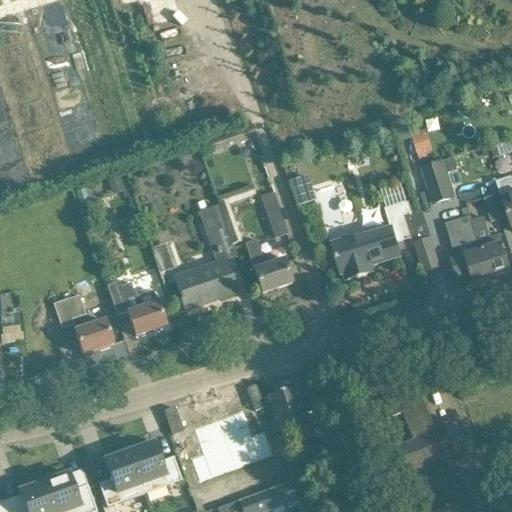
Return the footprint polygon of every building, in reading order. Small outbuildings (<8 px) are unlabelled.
[(251,131),(247,132),(200,147),(203,157),(254,140),(251,131)] [(511,135),(503,139),(506,151),(511,149),(511,135)] [(454,160),(420,171),(432,207),(457,199),(449,176),(458,173),(454,160)] [(511,180),(511,178),(496,183),(511,232),(511,180)] [(416,180),(395,184),(398,199),(419,195),(416,180)] [(240,244),(232,221),(227,206),(255,197),(251,187),(215,199),(218,208),(224,223),(231,247),(240,244)] [(287,237),(277,206),(273,195),(261,199),(275,241),(287,237)] [(494,197),(484,200),(491,224),(500,221),(494,197)] [(411,216),(411,214),(408,205),(386,211),(392,230),(369,237),(368,234),(331,245),(341,277),(344,276),(346,283),(367,276),(365,269),(401,258),(397,246),(413,240),(405,218),(411,216)] [(235,259),(231,247),(224,223),(218,208),(198,214),(215,264),(173,279),(185,313),(236,296),(225,262),(235,259)] [(405,218),(413,240),(414,245),(417,255),(424,274),(439,268),(433,249),(421,213),(411,216),(405,218)] [(471,223),(472,223),(470,219),(446,226),(450,238),(446,239),(445,242),(447,251),(477,242),(471,223)] [(485,252),(493,279),(511,273),(500,237),(490,240),(484,220),(472,223),(471,223),(477,242),(480,252),(480,253),(485,252)] [(291,286),(285,267),(283,261),(265,267),(256,242),(245,246),(262,296),(291,286)] [(151,251),(159,275),(179,268),(171,244),(151,251)] [(475,285),(493,279),(485,252),(480,253),(480,252),(465,257),(466,258),(452,263),(457,281),(472,276),(475,285)] [(390,271),(366,283),(371,292),(395,281),(390,271)] [(118,284),(106,288),(116,317),(127,314),(135,339),(165,329),(153,293),(135,299),(130,286),(120,289),(118,284)] [(54,311),(61,330),(72,327),(71,321),(84,317),(77,297),(52,305),(54,311)] [(112,347),(106,328),(104,322),(74,332),(82,357),(112,347)] [(268,398),(268,401),(275,417),(282,434),(293,430),(300,449),(312,444),(292,390),(268,398)] [(417,495),(455,481),(446,460),(450,458),(440,433),(436,434),(419,392),(382,406),(388,421),(403,415),(414,443),(395,450),(405,476),(409,474),(417,495)] [(271,457),(263,434),(251,438),(242,413),(218,421),(232,461),(256,453),(259,462),(271,457)] [(338,452),(326,419),(310,425),(322,458),(338,452)] [(232,461),(218,421),(193,430),(202,456),(190,460),(198,484),(211,479),(207,470),(232,461)] [(153,445),(129,454),(144,496),(181,483),(173,459),(160,464),(153,445)] [(111,482),(98,487),(107,510),(144,496),(129,454),(104,463),(111,482)] [(47,483),(43,484),(53,511),(95,511),(87,487),(74,492),(69,477),(68,475),(63,477),(61,474),(46,480),(47,483)] [(455,481),(417,495),(423,511),(464,511),(462,505),(464,504),(455,481)] [(293,483),(260,495),(266,511),(270,511),(299,501),(293,483)] [(25,511),(53,511),(43,484),(19,493),(20,497),(25,511)] [(266,511),(260,495),(238,503),(241,511),(266,511)] [(241,511),(238,503),(217,511),(241,511)]
